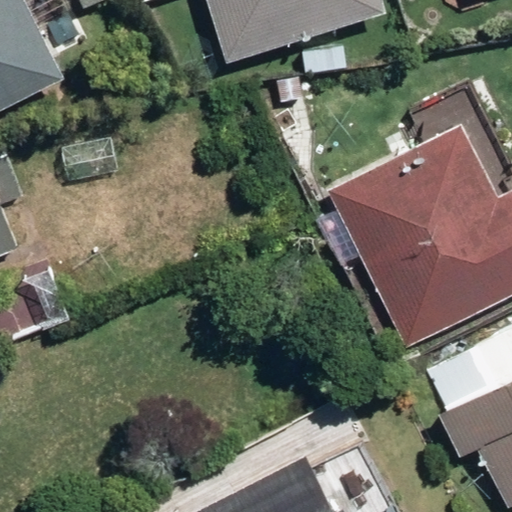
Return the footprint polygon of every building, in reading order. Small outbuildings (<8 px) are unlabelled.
[(69,11),(63,0),(0,0),(0,105),(57,79),(33,28),(69,11)] [(77,0),(83,10),(100,0),(77,0)] [(200,0),(220,60),(380,9),(376,0),(200,0)] [(456,118),(322,186),(404,344),(511,289),(511,182),(494,192),(456,118)] [(107,127),(53,142),(64,182),(119,167),(107,127)] [(0,254),(15,249),(0,211),(0,203),(22,195),(4,148),(0,149),(0,254)] [(472,443),(503,504),(511,499),(511,369),(432,410),(454,453),(472,443)] [(333,511),(304,454),(191,511),(333,511)]
